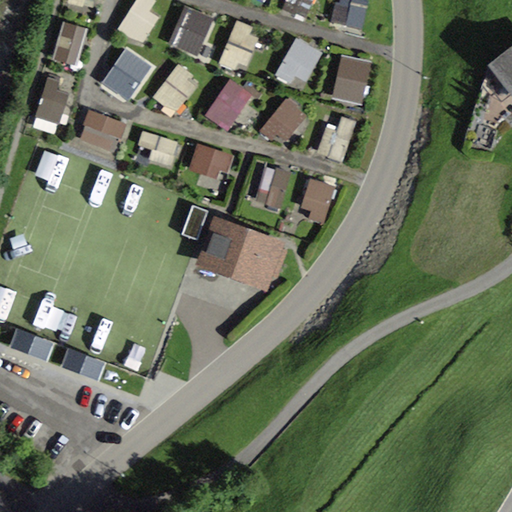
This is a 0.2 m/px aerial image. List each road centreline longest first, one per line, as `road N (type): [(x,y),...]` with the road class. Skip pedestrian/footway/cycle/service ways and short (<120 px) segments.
road 1 (unclassified): [(402,0),(406,36),(393,134),(358,222),(291,309),(56,505)]
road 2 (residential): [(511,265),(369,335),(225,476),(187,494),(104,511)]
